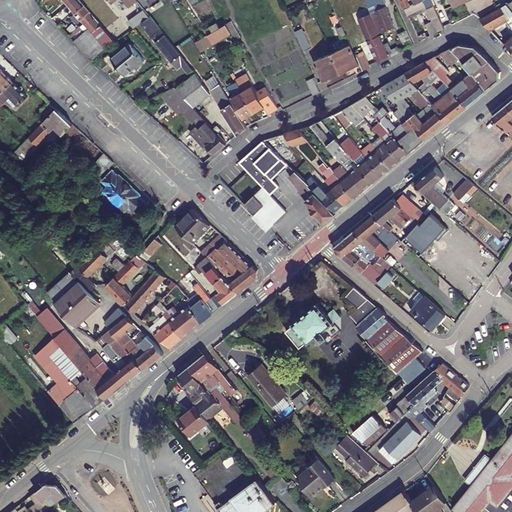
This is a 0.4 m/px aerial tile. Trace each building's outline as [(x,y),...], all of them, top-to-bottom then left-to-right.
[(62,0),(84,23),(89,28),(93,33),(102,25),(97,20),(84,3),(80,0),(62,0)] [(374,20),(380,34),(395,27),(386,7),(380,9),(376,0),(366,0),(366,1),(374,20)] [(400,0),(403,5),(409,17),(425,10),(428,8),(424,0),(422,0),(414,4),(412,0),(400,0)] [(436,5),(433,0),(424,0),(428,8),(434,6),(436,5)] [(511,10),(506,4),(502,7),(489,14),(481,19),(491,31),(511,18),(511,19),(510,21),(511,24),(508,27),(511,31),(511,38),(509,41),(506,38),(501,42),(504,45),(506,43),(511,50),(511,10)] [(425,23),(431,36),(438,33),(445,29),(434,6),(428,8),(425,10),(429,20),(432,18),(433,20),(425,23)] [(357,15),(378,61),(388,57),(368,10),(357,15)] [(186,75),(191,71),(187,64),(186,61),(174,47),(149,15),(134,27),(139,33),(144,28),(177,69),(179,67),(186,75)] [(89,28),(84,23),(70,37),(72,38),(75,42),(89,28)] [(93,33),(89,28),(75,42),(90,57),(92,59),(100,53),(116,41),(102,25),(93,33)] [(223,31),(210,38),(213,43),(226,36),(232,33),(229,28),(223,31)] [(295,32),(304,51),(311,48),(302,29),(295,32)] [(414,45),(407,30),(398,35),(405,50),(414,45)] [(201,50),(213,43),(210,38),(197,45),(201,50)] [(112,59),(125,74),(143,59),(131,44),(112,59)] [(463,45),(460,44),(453,47),(449,49),(459,60),(472,74),(487,90),(499,80),(500,73),(489,59),(485,55),(474,47),(463,45)] [(350,45),(333,53),(342,73),(359,65),(350,45)] [(451,67),(459,60),(449,49),(441,54),(451,67)] [(356,55),(364,71),(370,68),(363,52),(356,55)] [(324,81),(342,73),(333,53),(315,61),(324,81)] [(445,83),(468,106),(471,104),(486,92),(487,90),(472,74),(455,87),(444,75),(442,73),(446,70),(436,57),(426,62),(425,62),(438,75),(441,78),(445,83)] [(406,74),(413,82),(426,75),(432,80),(438,75),(425,62),(406,74)] [(212,93),(237,135),(247,126),(210,65),(202,69),(215,92),(212,93)] [(0,96),(15,81),(0,66),(0,96)] [(177,89),(192,105),(210,93),(196,72),(177,89)] [(237,81),(255,113),(266,106),(269,113),(279,108),(272,95),(269,91),(267,86),(258,92),(248,74),(237,81)] [(405,98),(413,93),(419,89),(413,82),(406,74),(398,78),(382,87),(396,103),(405,98)] [(314,78),(307,82),(314,96),(321,92),(314,78)] [(31,97),(15,81),(0,96),(0,109),(6,103),(15,112),(31,97)] [(255,113),(237,81),(229,85),(235,95),(233,97),(245,118),(255,113)] [(459,114),(468,106),(445,83),(436,90),(459,114)] [(162,94),(161,94),(181,116),(184,113),(197,126),(192,131),(206,147),(208,145),(215,154),(218,151),(227,143),(218,134),(214,129),(192,105),(177,89),(175,86),(162,94)] [(448,123),(459,114),(436,90),(432,86),(423,93),(425,96),(430,92),(439,101),(434,106),(448,123)] [(400,107),(427,140),(448,123),(434,106),(425,96),(423,93),(422,92),(419,89),(413,93),(416,97),(421,103),(423,102),(428,108),(422,113),(420,111),(415,115),(409,107),(411,106),(409,103),(405,98),(396,103),(400,107)] [(425,96),(434,106),(439,101),(430,92),(425,96)] [(373,99),(370,94),(360,100),(364,104),(373,99)] [(411,153),(373,114),(368,109),(364,104),(360,100),(358,101),(352,104),(379,136),(386,144),(401,161),(411,153)] [(56,108),(51,103),(42,113),(46,118),(56,108)] [(343,109),(356,125),(367,138),(371,143),(379,136),(352,104),(345,108),(343,109)] [(511,110),(507,105),(493,117),(495,119),(508,132),(510,135),(511,135),(511,110)] [(427,140),(400,107),(393,113),(396,115),(402,123),(396,129),(390,122),(384,116),(388,112),(382,106),(373,114),(411,153),(419,147),(427,140)] [(55,126),(64,135),(74,124),(57,108),(20,147),(28,154),(55,126)] [(334,114),(348,132),(356,125),(343,109),(334,114)] [(331,142),(336,138),(334,135),(322,121),(312,126),(318,133),(322,131),(331,142)] [(218,134),(222,130),(218,125),(214,129),(218,134)] [(336,138),(345,149),(352,143),(341,129),(334,135),(336,138)] [(300,130),(285,134),(294,145),(309,140),(300,130)] [(322,131),(318,133),(338,158),(339,160),(350,174),(364,191),(373,184),(345,149),(336,138),(331,142),(322,131)] [(265,140),(283,158),(291,155),(288,147),(294,145),(285,134),(265,140)] [(288,164),(263,141),(239,163),(262,186),(270,194),(279,186),(272,179),(288,164)] [(345,149),(373,184),(382,177),(382,176),(368,158),(364,162),(354,149),(358,146),(355,142),(355,141),(352,143),(345,149)] [(377,151),(372,144),(363,151),(368,158),(382,176),(392,169),(377,151)] [(401,161),(386,144),(377,151),(392,169),(401,161)] [(105,172),(114,163),(108,157),(100,167),(105,172)] [(330,167),(341,180),(350,174),(339,160),(330,167)] [(330,167),(326,162),(321,166),(330,177),(325,180),(326,181),(330,186),(346,206),(356,198),(341,180),(330,167)] [(437,203),(441,207),(449,199),(433,185),(445,175),(437,166),(416,183),(423,192),(424,191),(437,203)] [(142,194),(120,174),(119,175),(114,170),(103,181),(109,187),(105,191),(126,211),(130,207),(139,215),(149,204),(141,196),(142,194)] [(306,180),(296,170),(291,174),(292,175),(290,176),(301,190),(299,192),(313,209),(312,209),(317,215),(318,214),(325,223),(337,213),(309,184),(310,183),(306,180)] [(346,206),(330,186),(325,191),(321,186),(326,181),(325,180),(324,179),(320,174),(320,172),(318,170),(317,170),(315,172),(318,175),(314,178),(311,175),(306,180),(310,183),(309,184),(337,213),(346,206)] [(364,191),(350,174),(341,180),(356,198),(364,191)] [(472,195),(478,188),(468,179),(454,194),(461,199),(468,191),(472,195)] [(270,228),(287,212),(270,194),(262,186),(244,203),(254,214),(256,213),(270,228)] [(411,233),(420,223),(401,206),(395,198),(374,214),(383,225),(394,216),(406,226),(404,228),(411,233)] [(196,209),(178,227),(195,244),(213,226),(196,209)] [(383,225),(374,214),(355,230),(363,240),(379,253),(383,258),(390,251),(376,239),(388,229),(383,225)] [(420,223),(411,233),(406,238),(422,253),(436,238),(420,223)] [(355,230),(336,247),(336,251),(362,273),(370,280),(376,285),(380,281),(390,270),(393,266),(378,254),(369,265),(352,250),(363,240),(355,230)] [(203,252),(207,257),(227,239),(221,234),(203,252)] [(121,248),(113,239),(112,239),(83,267),(91,276),(121,248)] [(162,245),(156,239),(145,251),(151,257),(162,245)] [(259,270),(227,239),(207,257),(239,292),(257,278),(259,270)] [(144,267),(153,274),(157,269),(144,260),(142,258),(140,256),(138,254),(108,285),(124,303),(132,294),(124,286),(140,267),(138,265),(142,262),(145,265),(144,267)] [(239,292),(207,257),(198,265),(219,288),(210,296),(219,308),(239,292)] [(76,273),(81,279),(97,296),(104,290),(91,276),(83,267),(76,273)] [(153,274),(140,289),(149,296),(166,276),(157,269),(153,274)] [(396,275),(390,270),(380,281),(386,286),(396,275)] [(101,302),(97,296),(81,279),(60,298),(56,302),(74,323),(76,325),(101,302)] [(352,333),(363,345),(368,341),(391,321),(386,316),(387,315),(366,297),(355,287),(347,296),(360,307),(352,316),(361,324),(352,333)] [(140,289),(126,306),(127,306),(134,314),(149,296),(140,289)] [(164,315),(184,338),(202,323),(201,323),(189,304),(182,310),(168,294),(159,304),(166,313),(164,315)] [(201,323),(213,313),(204,301),(198,294),(188,302),(189,304),(201,323)] [(219,308),(210,296),(204,301),(213,313),(219,308)] [(434,331),(448,316),(426,296),(412,311),(434,331)] [(332,310),(320,301),(300,325),(301,326),(294,334),(310,348),(317,340),(318,341),(327,332),(332,337),(334,335),(337,337),(340,334),(331,326),(346,309),(338,303),(332,310)] [(64,332),(74,323),(56,302),(38,318),(56,339),(64,332)] [(104,322),(112,330),(127,316),(119,309),(104,322)] [(164,315),(164,314),(161,316),(167,323),(161,329),(155,324),(150,329),(171,349),(184,338),(164,315)] [(127,330),(135,323),(127,316),(112,330),(111,330),(125,347),(132,340),(126,333),(127,330)] [(409,383),(426,369),(417,358),(425,351),(391,321),(368,341),(393,368),(382,377),(387,383),(400,373),(404,377),(409,383)] [(14,340),(2,325),(0,326),(0,335),(8,345),(14,340)] [(139,335),(143,331),(137,326),(133,329),(138,335),(139,335)] [(243,337),(236,329),(227,336),(234,344),(243,337)] [(119,358),(113,363),(119,370),(129,381),(144,369),(125,347),(111,330),(102,337),(119,358)] [(89,361),(64,332),(56,339),(63,346),(107,399),(108,398),(129,381),(119,370),(113,375),(96,355),(89,361)] [(137,346),(132,340),(125,347),(144,369),(145,370),(151,365),(165,354),(155,343),(148,335),(137,346)] [(75,424),(96,408),(52,355),(63,346),(56,339),(36,356),(58,383),(48,392),(75,424)] [(97,406),(107,399),(63,346),(52,355),(96,408),(97,406)] [(207,352),(189,367),(220,404),(249,438),(254,434),(214,385),(220,380),(232,395),(238,390),(207,352)] [(438,391),(448,384),(448,383),(442,377),(449,368),(443,363),(424,382),(433,390),(431,392),(439,401),(440,400),(442,402),(445,398),(438,391)] [(247,375),(273,406),(287,394),(261,364),(247,375)] [(193,392),(189,395),(198,406),(208,417),(218,409),(216,407),(220,404),(189,367),(178,376),(193,392)] [(447,408),(451,412),(471,387),(449,368),(442,377),(448,383),(448,384),(456,391),(459,393),(447,408)] [(432,433),(435,428),(426,419),(427,418),(418,408),(430,397),(436,403),(439,401),(431,392),(433,390),(424,382),(420,385),(407,397),(416,406),(411,411),(411,412),(421,422),(432,433)] [(303,392),(293,398),(298,406),(308,400),(303,392)] [(407,397),(402,402),(411,411),(416,406),(407,397)] [(407,414),(408,414),(411,411),(402,402),(399,405),(401,407),(407,414)] [(193,436),(211,421),(208,417),(198,406),(187,414),(186,413),(180,419),(193,436)] [(399,422),(407,414),(401,407),(393,415),(399,422)] [(368,446),(389,428),(376,414),(355,431),(368,446)] [(409,422),(386,448),(399,460),(422,434),(409,422)] [(352,432),(351,431),(341,442),(350,453),(349,454),(364,470),(371,463),(375,466),(381,460),(352,432)] [(457,511),(483,511),(488,506),(511,475),(511,437),(494,460),(488,455),(467,481),(474,485),(455,510),(457,511)] [(312,495),(325,485),(326,487),(336,479),(319,458),(309,466),(311,467),(298,478),(312,495)] [(511,511),(511,475),(488,506),(494,511),(511,511)] [(215,505),(218,509),(220,511),(263,511),(276,502),(262,482),(259,478),(222,506),(219,501),(215,505)] [(16,509),(11,511),(44,511),(48,509),(67,495),(58,484),(47,483),(30,497),(38,506),(30,511),(28,511),(25,507),(18,511),(16,509)] [(433,511),(448,502),(435,485),(412,502),(418,511),(419,511),(433,511)] [(416,511),(418,511),(412,502),(411,500),(412,499),(408,494),(407,495),(404,491),(374,511),(416,511)]
